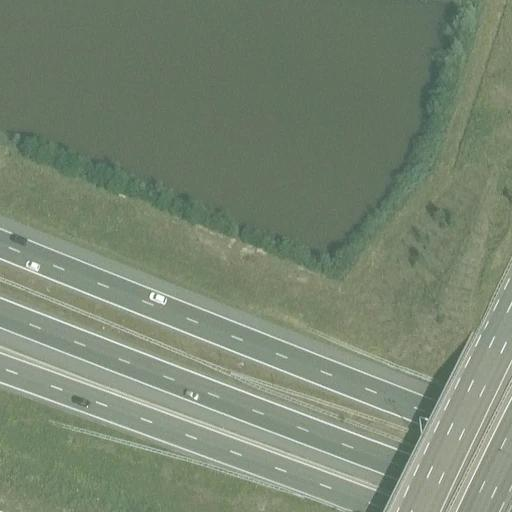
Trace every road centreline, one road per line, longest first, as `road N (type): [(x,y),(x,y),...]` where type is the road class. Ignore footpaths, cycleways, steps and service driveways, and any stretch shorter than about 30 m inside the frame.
road 1 (motorway): [(511,447),(0,243)]
road 2 (motorway): [(0,314),(511,508)]
road 3 (motorway): [(0,368),(388,511)]
road 4 (trunk): [(511,317),(418,511)]
